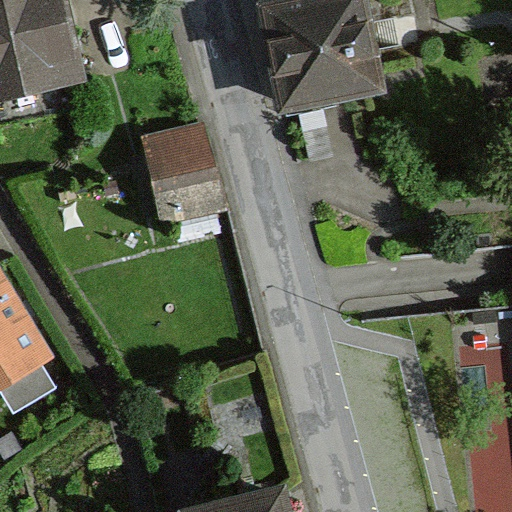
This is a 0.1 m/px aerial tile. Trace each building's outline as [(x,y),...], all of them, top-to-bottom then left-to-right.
[(0,0),(0,98),(108,69),(88,0),(0,0)] [(360,0),(284,0),(264,5),(288,104),(380,82),(360,0)] [(202,125),(141,139),(160,223),(220,210),(202,125)] [(56,348),(0,254),(0,385),(12,407),(56,381),(42,357),(56,348)] [(181,511),(284,511),(278,486),(182,511),(181,511)]
